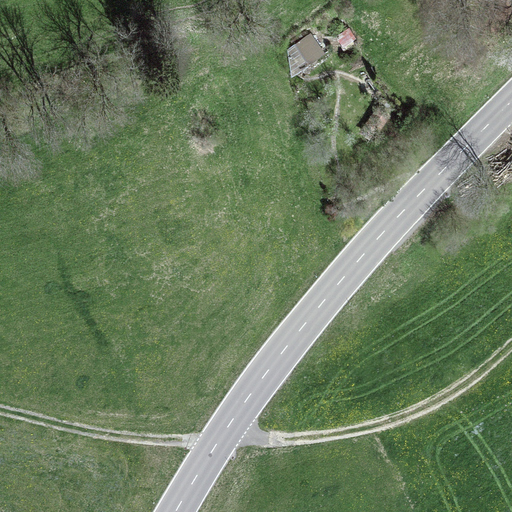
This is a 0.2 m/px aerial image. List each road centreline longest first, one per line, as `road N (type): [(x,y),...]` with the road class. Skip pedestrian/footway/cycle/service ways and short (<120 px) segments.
road 1 (secondary): [(511,111),(289,355),(186,511)]
road 2 (track): [(511,353),(435,409),(326,440),(265,444),(230,436)]
road 3 (track): [(0,410),(144,444),(223,448)]
